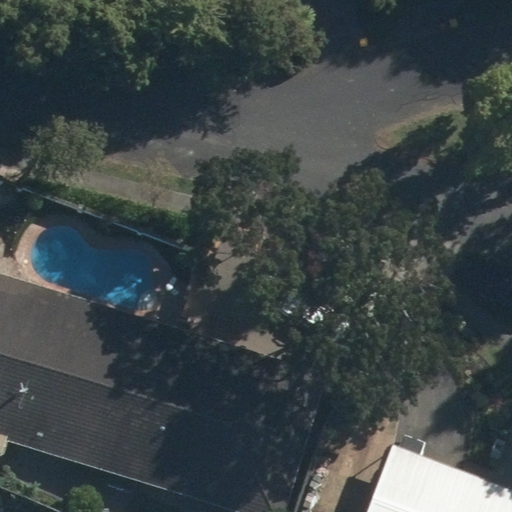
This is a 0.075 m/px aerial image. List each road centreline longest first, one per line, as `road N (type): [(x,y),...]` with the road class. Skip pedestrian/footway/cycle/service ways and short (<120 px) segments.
road 1 (residential): [(258,136),(439,66),(511,57)]
road 2 (residential): [(0,92),(258,136)]
road 3 (residential): [(511,231),(330,173)]
